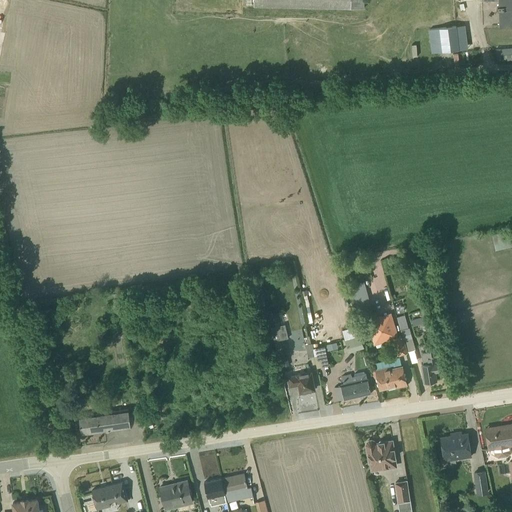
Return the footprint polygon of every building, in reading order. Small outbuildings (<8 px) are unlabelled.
[(511,0),(461,0),(462,1),(486,0),(498,0),(499,24),(511,23),(511,0)] [(465,25),(430,29),(433,53),(468,48),(465,25)] [(511,246),(507,231),(493,234),(496,250),(511,246)] [(308,294),(302,295),(310,334),(315,355),(317,366),(329,364),(325,345),(318,346),(308,294)] [(407,351),(402,334),(398,335),(390,312),(366,320),(374,344),(392,338),(397,355),(407,351)] [(402,334),(407,351),(415,349),(404,314),(397,316),(402,334)] [(288,337),(284,324),(270,328),(274,341),(288,337)] [(363,347),(357,325),(342,330),(349,351),(363,347)] [(315,355),(310,334),(304,335),(308,356),(315,355)] [(437,379),(435,369),(439,369),(436,350),(434,350),(434,347),(425,348),(425,351),(422,352),(423,363),(421,363),(424,381),(437,379)] [(400,355),(373,362),(375,369),(372,370),(374,381),(378,381),(380,387),(394,384),(395,386),(407,384),(400,355)] [(310,370),(287,375),(290,386),(298,384),(300,392),(314,389),(310,370)] [(344,399),(371,392),(366,370),(355,373),(355,375),(351,376),(351,373),(342,375),(343,382),(340,383),(341,385),(335,386),(338,399),(343,397),(344,399)] [(129,408),(79,415),(82,433),(131,426),(129,408)] [(511,445),(511,423),(486,427),(489,451),(499,457),(508,455),(511,452),(511,446),(511,445)] [(471,457),(467,432),(461,433),(460,431),(454,432),(454,434),(442,436),(446,461),(471,457)] [(396,466),(392,439),(376,442),(374,439),(371,439),(369,439),(367,441),(366,444),(371,470),(396,466)] [(488,491),(485,469),(473,471),(477,493),(488,491)] [(243,473),(221,478),(226,501),(252,495),(250,486),(246,486),(243,473)] [(226,501),(221,478),(205,481),(210,505),(226,501)] [(192,502),(186,479),(160,486),(166,509),(192,502)] [(412,511),(407,479),(395,480),(399,511),(412,511)] [(128,500),(123,481),(91,489),(96,508),(111,504),(109,500),(116,498),(117,503),(128,500)] [(42,511),(42,508),(39,508),(37,498),(28,499),(28,497),(22,498),(22,500),(13,501),(15,511),(13,511),(42,511)] [(268,511),(265,499),(255,502),(258,511),(268,511)]
